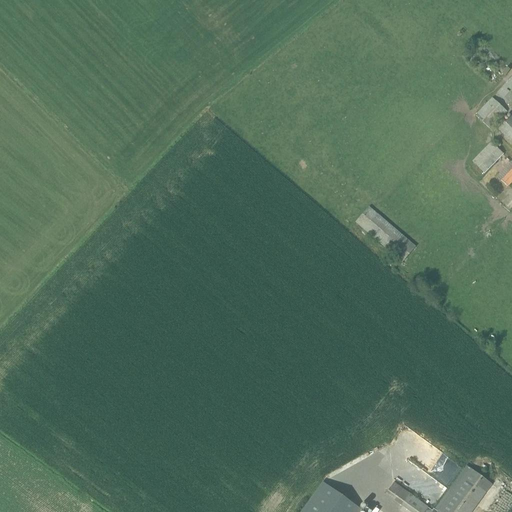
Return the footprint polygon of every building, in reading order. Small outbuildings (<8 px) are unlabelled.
[(511,108),(511,107),(511,76),(496,94),(511,108)] [(506,121),(502,118),(507,112),(492,98),(475,116),(490,130),(499,121),(503,124),(497,130),(511,143),(511,117),(511,116),(506,121)] [(484,174),(503,155),(491,142),(472,162),(484,174)] [(508,187),(511,182),(511,162),(497,177),(508,187)] [(402,263),(416,247),(369,207),(355,223),(402,263)] [(465,466),(433,511),(394,482),(385,494),(410,511),(471,511),(492,485),(465,466)] [(359,511),(361,510),(322,483),(301,511),(359,511)] [(498,508),(504,511),(510,511),(511,509),(511,494),(508,492),(498,508)] [(369,505),(373,500),(368,494),(363,499),(369,505)]
